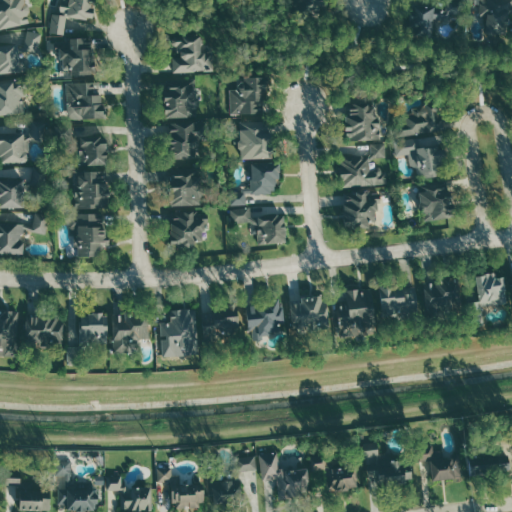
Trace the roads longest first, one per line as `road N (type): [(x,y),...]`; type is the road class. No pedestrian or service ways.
road 1 (residential): [(0,275),(208,273),(511,234)]
road 2 (residential): [(143,275),(132,34)]
road 3 (residential): [(511,179),(503,121),(492,111),(473,118),(485,239)]
road 4 (residential): [(318,261),(306,106)]
